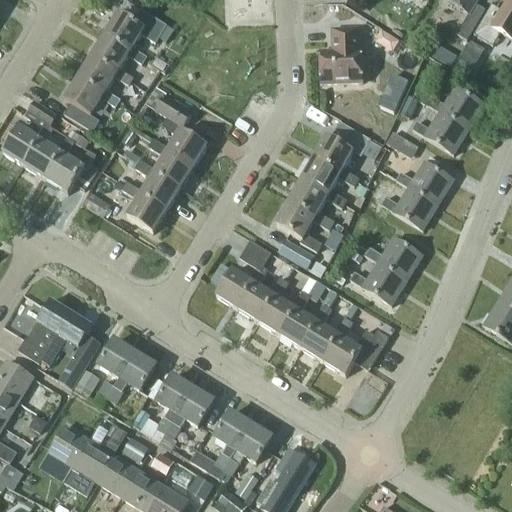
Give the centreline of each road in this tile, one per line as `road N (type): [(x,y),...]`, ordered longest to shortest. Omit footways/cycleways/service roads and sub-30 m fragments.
road 1 (residential): [(153,317),(283,112),(284,0)]
road 2 (residential): [(368,455),(444,319),(511,151)]
road 3 (residential): [(368,455),(153,317)]
road 4 (residential): [(153,317),(38,236)]
